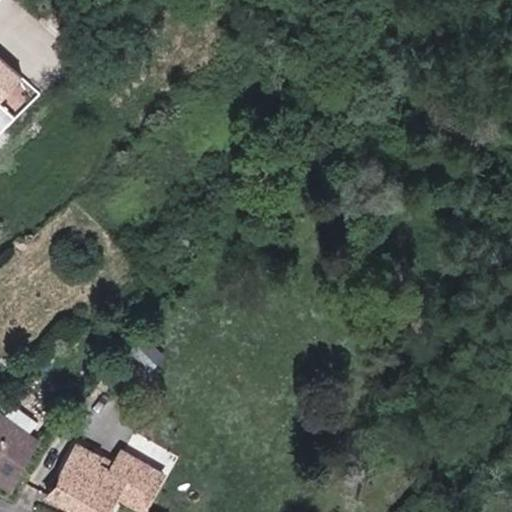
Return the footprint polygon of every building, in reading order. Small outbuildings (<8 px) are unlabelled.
[(22,84),(0,62),(0,131),(5,136),(18,123),(2,108),(22,84)] [(18,171),(5,178),(19,203),(32,196),(18,171)] [(126,362),(136,372),(144,382),(157,370),(137,351),(126,362)] [(126,362),(107,378),(117,389),(136,372),(126,362)] [(41,429),(17,408),(7,421),(32,440),(41,429)] [(0,419),(0,486),(14,497),(42,449),(32,440),(7,421),(2,417),(0,419)] [(116,511),(124,498),(145,457),(120,446),(110,471),(99,467),(103,457),(77,444),(61,473),(68,477),(49,495),(84,511),(116,511)] [(145,457),(124,498),(147,508),(165,467),(145,457)]
